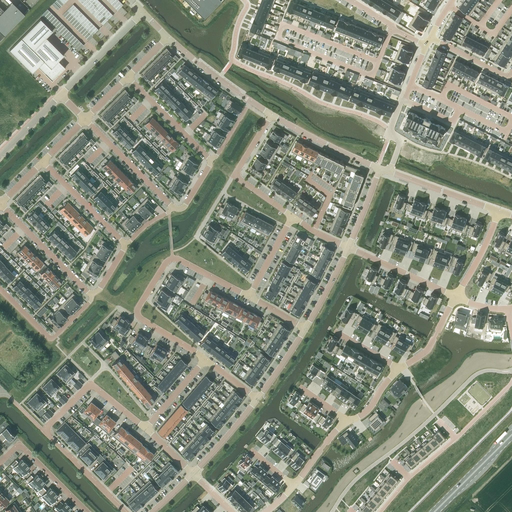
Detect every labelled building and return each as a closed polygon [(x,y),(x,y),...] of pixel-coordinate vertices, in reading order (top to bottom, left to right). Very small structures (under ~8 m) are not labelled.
[(187,0),(204,16),(219,0),(187,0)] [(291,0),(287,12),(293,15),(293,14),(297,3),(298,3),(291,0)] [(375,0),(372,5),(377,8),(381,0),(375,0)] [(381,0),(377,8),(382,11),(388,0),(381,0)] [(388,0),(382,11),(386,14),(393,3),(388,0)] [(426,0),(422,7),(427,10),(429,7),(434,10),(437,4),(429,0),(426,0)] [(467,0),(464,0),(462,3),(473,11),(476,7),(467,0)] [(0,39),(2,38),(25,14),(12,1),(4,9),(3,10),(0,6),(0,39)] [(297,3),(293,14),(299,17),(299,14),(303,5),(297,3)] [(393,3),(386,14),(391,17),(397,6),(393,3)] [(462,3),(459,8),(470,16),(473,11),(462,3)] [(260,4),(259,9),(267,12),(269,7),(260,4)] [(303,5),(299,14),(305,16),(308,7),(303,5)] [(397,6),(391,17),(396,20),(402,9),(397,6)] [(305,16),(304,19),(310,21),(311,19),(310,19),(314,10),(308,7),(305,16)] [(259,9),(257,14),(265,17),(268,18),(270,13),(267,12),(259,9)] [(418,9),(413,18),(426,25),(429,20),(424,17),(426,14),(418,9)] [(314,10),(310,19),(311,19),(316,21),(319,12),(314,10)] [(316,21),(315,23),(321,25),(322,23),(325,14),(319,12),(316,21)] [(255,19),(263,22),(264,22),(265,17),(257,14),(255,19)] [(321,25),(321,26),(326,28),(327,25),(331,16),(325,14),(322,23),(321,25)] [(455,14),(452,18),(460,23),(463,19),(455,14)] [(331,16),(327,25),(333,28),(337,19),(331,16)] [(40,18),(9,49),(32,72),(38,66),(52,80),(65,67),(58,61),(64,55),(46,37),(53,30),(40,18)] [(254,18),(252,24),(253,24),(261,27),(264,28),(266,23),(264,22),(263,22),(255,19),(254,18)] [(339,18),(334,31),(340,33),(345,21),(339,18)] [(413,18),(408,26),(416,30),(417,28),(422,31),(426,25),(413,18)] [(452,18),(450,22),(458,27),(460,23),(452,18)] [(345,21),(340,33),(345,35),(350,23),(345,21)] [(450,22),(447,27),(455,32),(458,27),(450,22)] [(350,23),(345,35),(351,38),(356,25),(350,23)] [(252,24),(250,29),(259,33),(262,34),(264,28),(261,27),(253,24),(252,24)] [(356,25),(351,38),(357,40),(362,27),(356,25)] [(362,27),(357,40),(362,42),(367,30),(362,27)] [(447,27),(445,31),(453,35),(455,32),(447,27)] [(367,30),(362,42),(368,44),(369,42),(373,32),(367,30)] [(445,31),(442,35),(450,40),(453,35),(445,31)] [(373,32),(369,42),(374,44),(378,34),(373,32)] [(378,34),(374,44),(380,47),(384,36),(378,34)] [(465,37),(462,44),(466,46),(470,38),(466,36),(465,37)] [(466,46),(471,49),(471,48),(475,40),(470,38),(466,46)] [(475,40),(471,48),(475,50),(479,42),(475,40)] [(511,45),(505,41),(502,45),(511,51),(511,45)] [(479,42),(475,50),(479,53),(483,44),(479,42)] [(242,43),(237,55),(243,57),(247,48),(248,45),(242,43)] [(401,43),(397,52),(411,57),(413,51),(408,49),(409,46),(401,43)] [(483,44),(479,53),(484,55),(488,47),(483,44)] [(511,51),(502,45),(499,50),(510,57),(511,54),(511,51)] [(150,80),(173,57),(171,55),(170,54),(168,52),(169,51),(166,48),(140,73),(143,76),(144,76),(145,75),(147,77),(148,78),(149,80),(150,80)] [(247,48),(243,57),(249,59),(252,50),(247,48)] [(435,53),(444,57),(446,53),(446,52),(437,48),(437,49),(435,53)] [(252,50),(249,59),(254,61),(258,52),(257,52),(252,50)] [(258,52),(254,61),(260,63),(264,52),(258,50),(257,52),(258,52)] [(499,50),(496,55),(507,62),(510,57),(499,50)] [(264,52),(260,63),(265,65),(270,54),(269,54),(264,52)] [(397,52),(394,61),(402,64),(403,61),(409,63),(411,57),(397,52)] [(435,53),(433,58),(442,61),(444,57),(435,53)] [(265,65),(265,66),(271,68),(276,56),(270,54),(269,54),(270,54),(265,65)] [(496,55),(493,59),(504,67),(505,66),(504,66),(507,62),(496,55)] [(277,57),(273,68),(274,68),(274,69),(280,71),(284,62),(285,60),(277,57)] [(433,58),(431,62),(440,66),(442,61),(433,58)] [(455,60),(451,69),(456,71),(460,63),(456,60),(455,60)] [(284,62),(280,71),(287,73),(290,64),(284,62)] [(431,62),(430,67),(439,70),(440,66),(431,62)] [(460,63),(456,71),(460,74),(465,65),(464,64),(464,65),(460,63)] [(181,78),(183,76),(182,76),(189,68),(184,64),(181,67),(180,67),(178,70),(176,74),(181,78)] [(290,64),(287,73),(293,76),(297,67),(290,64)] [(297,67),(293,76),(300,79),(305,67),(298,65),(297,67)] [(391,67),(389,73),(403,78),(403,77),(404,78),(405,74),(404,73),(405,72),(400,70),(401,67),(395,65),(393,68),(391,67)] [(465,65),(460,74),(465,76),(469,67),(465,65)] [(300,79),(306,81),(307,82),(312,70),(305,67),(300,79)] [(430,67),(428,71),(437,75),(439,70),(430,67)] [(469,67),(465,76),(469,78),(474,70),(470,67),(469,67)] [(183,76),(187,79),(193,71),(194,71),(191,69),(189,68),(182,76),(183,76)] [(474,70),(469,78),(474,81),(479,72),(478,72),(474,70)] [(191,85),(191,84),(198,75),(193,71),(187,79),(185,81),(191,85)] [(313,71),(308,83),(314,85),(319,73),(313,71)] [(426,75),(435,79),(437,75),(428,71),(426,75)] [(481,72),(475,83),(476,83),(481,86),(487,75),(481,72),(482,72),(481,72)] [(319,73),(314,85),(320,88),(325,75),(319,73)] [(389,73),(387,79),(389,79),(388,82),(394,85),(395,82),(400,84),(403,78),(389,73)] [(191,84),(196,88),(203,79),(198,75),(191,84)] [(325,75),(320,88),(325,90),(330,77),(325,75)] [(426,75),(424,80),(433,84),(435,79),(426,75)] [(487,75),(481,86),(487,89),(492,78),(487,75)] [(330,77),(325,90),(331,92),(335,82),(336,80),(330,77)] [(492,78),(487,89),(492,91),(497,81),(492,78)] [(195,88),(200,92),(208,82),(203,79),(196,88),(195,88)] [(158,93),(167,84),(163,80),(154,89),(158,93)] [(422,84),(431,88),(432,88),(431,88),(433,84),(424,80),(422,84)] [(497,81),(492,91),(497,94),(498,92),(503,83),(502,83),(497,81)] [(200,92),(205,96),(212,86),(210,84),(211,84),(208,82),(208,83),(208,82),(200,92)] [(335,82),(331,92),(337,94),(341,84),(340,84),(335,82)] [(341,84),(337,94),(342,96),(347,84),(342,82),(341,82),(340,84),(341,84)] [(503,83),(498,92),(504,95),(508,86),(509,86),(503,83)] [(158,93),(162,97),(171,88),(167,84),(158,93)] [(347,84),(342,96),(348,99),(353,86),(347,84)] [(217,90),(212,86),(205,96),(210,100),(212,97),(213,97),(215,94),(215,93),(217,90)] [(354,87),(350,99),(357,102),(362,90),(354,87)] [(162,97),(166,101),(175,92),(171,88),(162,97)] [(106,119),(108,121),(131,98),(127,93),(128,92),(125,89),(99,114),(102,118),(103,117),(106,119)] [(362,90),(357,102),(363,105),(368,92),(362,90)] [(166,101),(170,105),(179,96),(175,92),(166,101)] [(368,92),(363,105),(370,107),(375,95),(368,92)] [(375,95),(370,107),(377,110),(382,98),(375,95)] [(170,105),(174,108),(181,101),(181,102),(183,100),(179,96),(170,105)] [(382,98),(377,110),(383,113),(388,100),(382,98)] [(238,113),(239,112),(240,112),(242,109),(241,108),(242,107),(241,107),(238,105),(238,104),(235,102),(235,103),(231,101),(231,100),(231,101),(229,100),(229,99),(224,108),(231,113),(233,110),(238,113)] [(388,100),(383,113),(390,116),(395,103),(388,100)] [(174,108),(177,112),(184,105),(181,102),(181,101),(174,108)] [(177,112),(181,116),(190,107),(186,103),(184,105),(177,112)] [(194,111),(190,107),(181,116),(185,120),(194,111)] [(218,118),(220,119),(231,125),(234,120),(229,117),(231,114),(225,111),(223,114),(221,112),(218,118)] [(407,119),(403,127),(404,127),(407,129),(409,129),(413,131),(412,133),(421,136),(421,137),(422,137),(426,139),(427,140),(428,138),(432,140),(433,141),(436,142),(437,143),(441,135),(442,135),(443,133),(444,130),(445,128),(443,127),(437,124),(437,125),(430,121),(431,121),(424,118),(424,119),(417,115),(412,113),(411,113),(409,112),(408,113),(407,117),(406,118),(407,119)] [(147,130),(148,129),(148,128),(156,120),(152,117),(152,116),(149,119),(148,119),(145,122),(146,122),(143,125),(147,130)] [(217,124),(215,127),(221,130),(222,128),(227,131),(231,125),(220,119),(217,124)] [(160,124),(156,120),(148,128),(148,129),(152,133),(153,132),(153,131),(160,124)] [(164,128),(160,124),(153,131),(153,132),(156,135),(164,128)] [(116,136),(124,129),(123,129),(120,125),(112,132),(113,132),(116,136)] [(213,130),(210,134),(210,135),(221,141),(221,140),(222,141),(224,138),(223,137),(224,136),(219,133),(221,130),(215,127),(214,129),(213,129),(213,130)] [(116,136),(120,140),(127,133),(128,133),(128,132),(124,128),(123,129),(124,129),(116,136)] [(167,132),(164,128),(156,135),(160,139),(167,132)] [(288,135),(282,132),(280,135),(273,130),(272,133),(271,132),(269,135),(270,135),(270,136),(281,143),(284,137),(286,138),(288,135)] [(454,130),(449,140),(452,141),(455,142),(460,133),(459,133),(454,130)] [(66,163),(89,141),(89,140),(84,136),(85,135),(82,131),(56,157),(60,160),(61,159),(64,162),(66,164),(66,163)] [(460,133),(455,142),(460,145),(466,134),(460,131),(459,133),(460,133)] [(171,136),(167,132),(160,139),(164,143),(171,136)] [(120,140),(124,144),(131,137),(128,133),(127,133),(120,140)] [(218,146),(221,141),(210,135),(210,134),(208,133),(205,139),(207,140),(205,143),(211,146),(213,144),(218,147),(218,146)] [(466,134),(460,145),(466,148),(471,137),(466,134)] [(175,140),(171,136),(164,143),(162,144),(166,149),(168,147),(175,140)] [(135,140),(131,137),(124,144),(128,148),(135,141),(135,140)] [(471,137),(466,148),(471,150),(476,139),(471,137)] [(476,139),(471,150),(476,153),(482,142),(476,139)] [(175,140),(168,147),(172,151),(179,144),(179,143),(175,140)] [(263,147),(275,154),(280,146),(274,142),(273,145),(266,141),(263,147)] [(291,152),(297,155),(303,144),(297,141),(291,152)] [(132,151),(135,155),(143,148),(145,147),(140,142),(131,151),(132,151)] [(476,153),(479,155),(482,156),(488,145),(482,142),(476,153)] [(297,155),(303,157),(308,147),(303,144),(297,155)] [(490,146),(484,157),(491,161),(496,150),(497,149),(490,146)] [(263,147),(260,152),(266,156),(265,158),(270,162),(275,154),(263,147)] [(303,157),(308,160),(313,149),(308,147),(303,157)] [(135,155),(139,159),(146,152),(143,148),(135,155)] [(313,163),(315,160),(319,152),(313,149),(308,160),(313,163)] [(139,159),(143,163),(152,154),(148,150),(146,152),(139,159)] [(496,150),(491,161),(497,164),(503,153),(496,150)] [(320,163),(324,154),(319,151),(319,152),(319,151),(319,152),(315,160),(320,162),(320,163)] [(187,153),(182,162),(195,169),(198,164),(193,161),(195,158),(187,153)] [(503,153),(497,164),(503,167),(509,156),(503,153)] [(147,166),(147,167),(156,158),(152,154),(143,163),(147,166)] [(325,165),(329,156),(324,154),(320,163),(320,162),(319,165),(324,167),(325,165)] [(329,156),(325,165),(330,168),(334,159),(329,156)] [(511,157),(509,156),(503,167),(510,170),(510,171),(511,166),(511,157)] [(257,157),(254,163),(263,169),(264,169),(268,164),(269,165),(270,162),(265,158),(263,161),(257,157)] [(147,167),(151,171),(159,162),(156,158),(147,167)] [(101,167),(105,171),(113,163),(110,159),(101,167)] [(330,168),(335,170),(339,162),(334,159),(330,168)] [(164,166),(159,162),(151,171),(155,174),(154,174),(155,175),(164,166)] [(195,170),(195,169),(182,162),(177,170),(185,175),(187,172),(192,175),(192,174),(195,170)] [(339,175),(345,165),(344,165),(345,164),(344,164),(339,162),(335,170),(334,172),(339,175)] [(117,167),(113,163),(105,171),(109,175),(117,167)] [(260,178),(262,175),(260,174),(263,169),(254,163),(250,168),(256,172),(255,174),(260,178)] [(355,172),(353,177),(362,181),(364,176),(364,175),(359,173),(360,171),(360,170),(359,170),(347,165),(347,166),(347,165),(347,166),(346,169),(355,172)] [(74,179),(82,172),(83,170),(79,166),(70,175),(71,175),(74,179)] [(121,171),(117,167),(109,175),(113,179),(114,178),(121,171)] [(125,174),(121,171),(114,178),(118,181),(118,182),(125,174)] [(74,179),(78,183),(85,176),(82,172),(74,179)] [(174,175),(171,180),(184,188),(184,187),(185,188),(187,185),(186,184),(187,183),(182,180),(184,177),(178,173),(176,176),(174,175)] [(23,206),(46,183),(42,178),(43,177),(40,174),(14,199),(17,202),(18,201),(21,204),(23,206)] [(128,178),(125,174),(118,182),(118,181),(117,182),(121,186),(122,186),(122,185),(129,178),(128,178)] [(89,179),(85,176),(78,183),(82,187),(89,179)] [(271,186),(276,190),(283,179),(278,176),(271,186)] [(353,177),(351,182),(351,183),(360,186),(362,181),(353,177)] [(133,182),(129,178),(122,185),(122,186),(125,189),(133,182)] [(93,183),(89,179),(82,187),(86,190),(93,183)] [(283,179),(276,190),(281,193),(288,183),(283,179)] [(180,194),(184,188),(171,180),(168,186),(170,187),(168,190),(174,193),(176,190),(180,194)] [(94,181),(93,183),(86,190),(90,194),(99,186),(94,181)] [(133,182),(125,189),(129,193),(137,186),(136,186),(133,182)] [(358,191),(360,186),(351,183),(351,182),(349,182),(347,187),(358,191)] [(288,183),(281,193),(286,197),(293,186),(288,183)] [(293,186),(286,197),(291,200),(293,197),(294,197),(296,195),(295,194),(298,190),(293,186)] [(356,197),(358,191),(347,187),(345,192),(356,197)] [(93,198),(97,202),(106,193),(102,189),(93,198)] [(354,202),(356,197),(345,192),(343,198),(354,202)] [(101,205),(101,206),(110,197),(106,193),(97,202),(101,205)] [(294,203),(299,206),(305,198),(306,197),(301,193),(294,203)] [(395,206),(394,208),(403,211),(406,203),(403,202),(405,196),(404,196),(404,195),(401,193),(400,194),(399,194),(395,205),(395,206)] [(101,206),(105,209),(114,201),(110,197),(101,206)] [(147,197),(140,204),(150,214),(154,210),(149,204),(151,202),(147,197)] [(305,198),(299,206),(303,209),(309,200),(305,198)] [(352,207),(354,202),(343,198),(341,203),(351,207),(352,208),(352,207)] [(309,200),(303,209),(308,212),(315,203),(310,199),(309,200)] [(409,204),(407,210),(410,211),(409,213),(415,216),(420,201),(419,201),(420,200),(416,199),(416,200),(414,199),(412,205),(409,204)] [(118,205),(114,201),(105,209),(105,210),(109,213),(109,214),(118,205)] [(226,217),(226,216),(232,204),(226,201),(223,208),(220,206),(217,212),(226,217)] [(420,201),(415,216),(424,219),(427,210),(424,209),(426,204),(420,201)] [(59,210),(64,215),(73,207),(67,202),(66,203),(65,202),(63,204),(64,205),(59,210)] [(313,216),(319,206),(315,203),(308,212),(313,216)] [(145,218),(150,214),(140,204),(134,211),(138,215),(140,213),(145,218)] [(231,218),(231,219),(234,221),(237,215),(234,214),(238,207),(232,204),(226,216),(231,218)] [(78,212),(73,207),(64,215),(70,220),(78,212)] [(336,213),(348,217),(350,212),(339,207),(336,213)] [(430,211),(427,217),(430,218),(430,221),(436,223),(441,209),(435,207),(433,212),(430,211)] [(28,217),(31,221),(38,214),(39,214),(40,213),(36,209),(32,213),(31,212),(29,214),(30,215),(28,217)] [(441,209),(436,223),(445,226),(448,217),(444,216),(446,211),(441,209)] [(136,217),(138,215),(134,211),(131,213),(133,215),(129,219),(137,227),(141,223),(136,217)] [(245,211),(239,222),(245,225),(251,214),(245,211)] [(83,217),(78,212),(70,220),(75,226),(83,217)] [(334,218),(345,223),(348,217),(336,213),(334,218)] [(42,218),(39,214),(38,214),(31,221),(35,224),(42,218)] [(251,228),(251,227),(256,217),(251,214),(245,225),(251,228)] [(450,218),(448,225),(451,226),(450,228),(456,230),(461,216),(455,214),(453,219),(450,218)] [(256,217),(251,227),(256,230),(262,219),(256,216),(256,217)] [(461,216),(456,230),(465,233),(468,225),(465,224),(467,218),(466,218),(461,216)] [(88,223),(83,217),(75,226),(80,231),(88,223)] [(132,231),(137,227),(129,219),(127,217),(120,224),(125,229),(127,226),(132,231)] [(45,221),(42,218),(35,224),(39,228),(46,221),(45,221)] [(332,224),(343,229),(345,223),(334,218),(332,224)] [(262,219),(256,230),(262,233),(267,222),(262,219)] [(46,220),(45,221),(46,221),(39,228),(42,232),(45,229),(46,230),(48,228),(47,227),(50,224),(46,220)] [(471,226),(468,235),(477,238),(478,236),(478,235),(482,224),(481,223),(481,222),(478,221),(477,222),(476,222),(474,227),(471,226)] [(271,228),(273,225),(267,222),(262,233),(267,236),(270,231),(271,231),(272,229),(271,228)] [(93,228),(88,223),(80,231),(85,236),(93,228)] [(209,224),(206,229),(217,236),(221,231),(220,231),(221,228),(216,224),(214,227),(209,224)] [(337,234),(337,233),(340,234),(343,229),(332,224),(329,230),(335,232),(334,233),(337,234)] [(47,237),(51,240),(60,232),(56,228),(47,237)] [(218,237),(217,236),(206,229),(205,230),(203,235),(202,235),(207,238),(206,241),(211,244),(213,241),(215,243),(218,237)] [(379,245),(380,246),(380,247),(383,248),(384,247),(385,247),(387,242),(390,243),(393,235),(384,231),(383,233),(383,234),(379,245)] [(55,244),(62,237),(63,236),(60,232),(51,240),(55,244)] [(499,232),(492,245),(501,250),(505,242),(502,240),(505,235),(504,234),(504,233),(501,232),(500,233),(499,232)] [(296,235),(294,239),(302,244),(305,239),(296,235)] [(395,235),(392,244),(395,245),(393,250),(399,252),(404,238),(395,235)] [(55,244),(59,247),(66,241),(62,237),(55,244)] [(404,238),(399,252),(399,253),(399,252),(400,253),(400,254),(403,255),(404,254),(405,254),(405,255),(407,249),(410,250),(413,242),(404,238)] [(506,242),(503,248),(506,249),(505,252),(510,254),(511,251),(511,238),(509,243),(506,242)] [(102,244),(99,249),(109,255),(112,249),(106,246),(107,243),(102,239),(100,243),(102,244)] [(291,244),(292,244),(300,249),(301,249),(304,244),(302,244),(294,239),(291,244)] [(59,247),(63,251),(69,244),(66,241),(59,247)] [(415,242),(412,251),(415,252),(413,257),(413,258),(413,257),(414,258),(414,259),(417,260),(418,259),(418,260),(419,260),(423,248),(424,246),(415,242)] [(221,253),(226,257),(234,247),(229,243),(221,253)] [(20,257),(22,255),(21,255),(28,248),(24,244),(16,253),(20,257)] [(63,251),(66,255),(73,248),(69,244),(63,251)] [(290,249),(298,253),(300,249),(292,244),(290,249)] [(321,251),(322,252),(330,256),(333,250),(330,249),(331,248),(328,246),(328,247),(323,245),(321,251)] [(74,246),(73,248),(66,255),(70,258),(78,250),(74,246)] [(226,257),(231,261),(238,252),(239,251),(234,247),(226,257)] [(423,248),(419,260),(424,262),(426,256),(429,257),(433,249),(429,247),(428,250),(423,248)] [(32,252),(28,248),(21,255),(22,255),(25,258),(25,259),(32,252)] [(94,253),(92,255),(98,259),(99,256),(105,260),(109,255),(99,249),(96,254),(94,253)] [(290,249),(287,253),(297,259),(299,254),(298,253),(290,249)] [(434,249),(431,258),(434,259),(432,264),(433,265),(433,264),(434,265),(433,266),(437,267),(437,266),(438,266),(438,267),(443,253),(434,249)] [(35,255),(32,252),(25,259),(25,258),(24,259),(28,263),(29,262),(36,256),(35,255)] [(231,261),(235,264),(242,255),(238,252),(231,261)] [(319,257),(328,261),(330,256),(322,252),(319,257)] [(284,258),(294,263),(297,259),(287,253),(284,258)] [(443,253),(438,267),(444,269),(446,263),(449,264),(452,256),(443,253)] [(36,255),(35,255),(36,256),(29,262),(33,265),(33,266),(40,259),(36,255)] [(92,255),(87,263),(99,271),(102,265),(96,261),(98,259),(92,255)] [(242,255),(235,264),(240,268),(248,259),(243,255),(242,255)] [(316,262),(325,266),(328,261),(319,257),(316,262)] [(454,257),(451,265),(454,266),(453,271),(453,272),(454,272),(454,273),(457,274),(457,273),(459,274),(463,262),(464,260),(454,257)] [(43,263),(40,259),(33,266),(33,265),(31,267),(35,271),(43,263)] [(250,266),(253,263),(248,259),(240,268),(244,272),(245,272),(247,269),(248,269),(251,266),(250,266)] [(282,262),(279,267),(288,272),(289,272),(292,267),(282,261),(282,262)] [(313,267),(322,272),(325,266),(316,262),(315,261),(313,267)] [(96,276),(99,271),(87,263),(82,271),(88,275),(90,272),(96,276)] [(8,269),(5,265),(0,269),(0,274),(1,275),(8,269)] [(366,277),(365,277),(371,280),(370,282),(374,284),(378,276),(375,274),(377,269),(376,268),(376,267),(373,266),(372,267),(371,266),(370,266),(371,266),(366,277)] [(41,273),(44,277),(51,270),(47,267),(41,273)] [(277,271),(286,276),(288,272),(279,267),(277,271)] [(310,273),(320,277),(322,272),(313,267),(310,273)] [(11,272),(8,269),(1,275),(5,279),(11,272)] [(476,282),(477,283),(477,284),(480,285),(481,284),(482,285),(485,280),(488,281),(492,273),(483,269),(476,282)] [(47,281),(47,282),(55,274),(51,270),(44,277),(43,278),(47,281)] [(277,271),(274,276),(284,281),(287,276),(286,276),(277,271)] [(15,276),(11,272),(5,279),(8,282),(15,276)] [(171,274),(168,279),(181,286),(186,278),(178,274),(176,276),(171,273),(171,274)] [(382,277),(379,284),(389,288),(394,277),(392,276),(393,275),(389,273),(389,274),(387,274),(385,279),(382,277)] [(46,282),(50,286),(58,278),(55,274),(47,282),(47,281),(46,282)] [(271,281),(280,286),(281,286),(284,281),(274,276),(271,281)] [(493,277),(490,283),(493,284),(490,289),(491,290),(496,292),(503,279),(497,276),(496,278),(493,277)] [(303,283),(305,284),(313,289),(317,283),(306,277),(303,283)] [(62,281),(58,278),(50,286),(54,290),(62,281)] [(165,284),(169,287),(168,290),(174,293),(175,291),(177,292),(181,286),(168,279),(165,284)] [(395,291),(394,293),(403,297),(407,289),(404,287),(406,283),(407,282),(405,282),(405,281),(402,279),(401,280),(400,279),(400,280),(399,282),(396,288),(395,290),(394,291),(395,291)] [(503,279),(496,292),(497,293),(496,294),(500,295),(500,294),(501,295),(502,295),(504,290),(507,291),(510,285),(507,284),(508,282),(503,279)] [(12,287),(16,290),(23,284),(19,280),(12,287)] [(269,285),(278,290),(280,286),(271,281),(269,285)] [(27,287),(23,284),(16,290),(20,294),(27,287)] [(302,289),(311,294),(313,289),(305,284),(302,289)] [(29,285),(27,287),(20,294),(24,297),(31,291),(33,289),(29,285)] [(266,290),(266,291),(275,295),(276,296),(279,291),(278,290),(269,285),(266,290)] [(411,291),(408,297),(418,301),(423,290),(422,289),(422,288),(418,287),(418,288),(416,287),(414,292),(411,291)] [(300,288),(297,293),(308,299),(309,297),(310,297),(311,295),(310,294),(311,294),(302,289),(300,288)] [(161,289),(158,294),(171,302),(174,297),(172,296),(174,293),(168,290),(166,292),(161,289)] [(210,305),(211,303),(216,293),(214,292),(209,290),(207,293),(204,292),(201,298),(204,299),(203,301),(210,305)] [(273,300),(275,295),(266,291),(266,290),(264,295),(273,300)] [(34,294),(31,291),(24,297),(28,301),(35,294),(34,294)] [(35,293),(34,294),(35,294),(28,301),(31,305),(39,297),(35,293)] [(73,293),(66,299),(76,309),(80,305),(75,300),(77,298),(73,293)] [(216,293),(211,303),(217,306),(222,296),(218,294),(216,293)] [(295,299),(305,304),(308,299),(297,293),(294,298),(295,299)] [(426,297),(423,304),(426,305),(425,307),(431,310),(432,308),(433,308),(437,297),(438,297),(436,296),(437,295),(433,293),(433,294),(431,294),(429,299),(426,297)] [(166,310),(171,302),(158,294),(158,295),(157,295),(155,298),(156,299),(155,300),(160,303),(158,306),(166,310)] [(40,296),(39,297),(31,305),(35,308),(44,300),(40,296)] [(216,308),(222,311),(228,300),(222,296),(217,306),(216,308)] [(71,314),(76,309),(66,299),(59,306),(64,311),(66,309),(71,314)] [(292,304),(302,310),(305,304),(295,299),(292,304)] [(228,300),(222,311),(229,315),(235,303),(233,302),(229,300),(228,300)] [(235,303),(229,315),(235,318),(236,317),(241,307),(242,307),(241,307),(237,304),(235,303)] [(302,310),(292,304),(291,303),(288,309),(292,311),(291,312),(295,314),(295,313),(299,315),(302,310)] [(62,313),(64,311),(59,306),(57,308),(58,309),(53,313),(54,314),(63,322),(67,318),(62,313)] [(44,307),(38,314),(40,317),(47,310),(44,307)] [(242,321),(243,320),(248,310),(241,307),(236,317),(242,321)] [(342,318),(341,319),(343,319),(342,320),(345,322),(346,321),(347,322),(350,317),(353,319),(355,315),(356,316),(358,314),(356,313),(348,308),(347,308),(346,310),(343,316),(342,318)] [(243,320),(249,323),(254,313),(252,312),(248,310),(243,320)] [(456,322),(454,326),(465,330),(470,317),(467,316),(467,315),(466,314),(466,315),(461,314),(462,313),(457,311),(457,310),(455,317),(456,317),(455,321),(456,322)] [(175,321),(179,325),(187,315),(183,311),(180,314),(179,314),(177,317),(174,321),(175,321)] [(256,315),(254,313),(249,323),(248,325),(255,329),(256,326),(259,328),(262,322),(259,320),(261,317),(256,315)] [(472,316),(471,322),(475,323),(474,327),(483,329),(484,325),(485,321),(484,321),(485,315),(477,313),(476,317),(472,316)] [(58,327),(63,322),(54,314),(50,318),(49,317),(46,319),(51,324),(53,322),(58,327)] [(359,322),(356,327),(361,330),(362,330),(368,319),(368,320),(369,318),(363,314),(362,316),(359,315),(356,320),(359,322)] [(112,328),(117,331),(125,318),(120,315),(117,320),(114,318),(110,324),(113,326),(112,328)] [(187,315),(179,325),(183,328),(192,319),(187,315)] [(131,322),(125,318),(117,331),(125,336),(130,328),(127,327),(131,322)] [(188,333),(197,324),(196,323),(195,325),(191,321),(192,320),(192,319),(183,328),(183,329),(188,333)] [(368,319),(362,330),(362,331),(362,332),(365,334),(366,333),(367,333),(370,328),(373,330),(376,324),(368,320),(368,319)] [(489,319),(488,331),(497,332),(497,329),(501,329),(502,321),(498,320),(498,319),(494,319),(494,320),(489,319)] [(276,328),(287,335),(286,335),(290,330),(286,328),(287,327),(283,325),(279,323),(276,328)] [(379,323),(374,331),(377,333),(374,338),(379,340),(379,341),(380,341),(387,328),(379,323)] [(197,324),(188,333),(193,337),(201,327),(197,324)] [(201,327),(193,337),(197,341),(206,332),(201,327)] [(273,333),(283,340),(287,335),(276,328),(273,333)] [(387,328),(380,341),(385,344),(388,339),(391,340),(395,332),(387,328)] [(98,331),(94,335),(104,346),(109,341),(98,331)] [(136,346),(143,335),(138,332),(135,337),(132,335),(128,341),(136,346)] [(269,339),(280,345),(283,341),(283,340),(273,333),(269,339)] [(205,347),(212,337),(208,334),(200,344),(205,347)] [(100,350),(104,346),(94,335),(89,339),(95,345),(94,345),(97,348),(98,348),(100,350)] [(148,338),(143,335),(136,346),(144,351),(148,345),(145,343),(148,338)] [(396,335),(392,341),(395,343),(392,348),(398,351),(404,340),(405,338),(400,335),(398,337),(396,335)] [(326,347),(325,349),(331,352),(332,350),(335,352),(338,346),(335,344),(338,340),(338,339),(337,339),(337,338),(334,336),(333,337),(332,336),(326,347),(326,346),(326,347)] [(212,337),(205,347),(210,351),(217,341),(212,337)] [(266,344),(276,351),(280,345),(269,339),(266,344)] [(404,340),(398,351),(403,354),(406,349),(409,351),(412,345),(404,340)] [(210,351),(215,355),(222,345),(217,341),(210,351)] [(154,359),(162,347),(156,343),(153,348),(151,347),(147,352),(150,354),(149,356),(154,359)] [(340,347),(336,353),(340,355),(341,353),(347,356),(352,347),(346,344),(346,343),(342,349),(340,347)] [(263,349),(273,356),(273,355),(276,351),(266,344),(263,349)] [(222,345),(215,355),(219,358),(227,349),(222,345)] [(167,350),(162,347),(154,359),(162,364),(167,357),(164,355),(167,350)] [(352,347),(347,356),(353,360),(358,351),(352,347)] [(227,349),(219,358),(224,362),(232,352),(227,349)] [(353,360),(352,362),(358,366),(360,364),(359,364),(365,354),(359,351),(358,351),(353,360)] [(224,362),(229,366),(237,356),(232,352),(224,362)] [(257,358),(267,365),(270,360),(260,352),(257,358)] [(365,354),(359,364),(360,364),(365,367),(371,358),(370,358),(365,354)] [(121,357),(112,365),(115,369),(125,361),(121,357)] [(181,358),(177,362),(184,368),(188,364),(181,358)] [(253,363),(255,364),(263,370),(267,365),(257,358),(253,363)] [(371,358),(365,367),(371,371),(372,371),(377,362),(371,358)] [(115,369),(119,373),(129,365),(125,361),(115,369)] [(181,372),(184,368),(177,362),(174,366),(181,372)] [(371,371),(370,373),(377,377),(384,365),(383,365),(377,362),(372,371),(371,371)] [(76,374),(65,363),(61,368),(71,378),(76,374)] [(252,368),(260,374),(263,370),(255,364),(252,368)] [(132,369),(129,365),(119,373),(122,377),(130,371),(132,369)] [(312,368),(307,375),(310,377),(311,377),(313,378),(315,374),(321,378),(325,372),(314,365),(313,365),(311,368),(312,368)] [(177,376),(181,372),(174,366),(171,370),(177,376)] [(246,372),(256,379),(260,374),(252,368),(250,367),(246,372)] [(71,378),(61,368),(56,372),(67,382),(71,378)] [(171,370),(167,374),(174,380),(177,376),(171,370)] [(134,375),(130,371),(122,377),(126,381),(134,375)] [(256,380),(256,379),(246,372),(242,377),(246,380),(245,380),(249,383),(249,382),(253,385),(253,384),(256,380)] [(171,383),(174,380),(167,374),(164,378),(171,383)] [(126,381),(129,386),(137,379),(137,378),(134,375),(126,381)] [(206,375),(202,379),(209,385),(213,381),(206,375)] [(327,375),(323,381),(326,383),(324,386),(325,386),(324,387),(327,389),(334,380),(335,378),(331,375),(330,377),(327,375)] [(137,379),(129,386),(133,390),(141,383),(143,382),(139,377),(137,378),(137,379)] [(51,378),(46,383),(55,391),(56,392),(61,388),(51,378)] [(171,383),(164,378),(160,381),(167,387),(171,383)] [(206,389),(209,385),(202,379),(199,383),(206,389)] [(400,379),(391,388),(399,396),(408,387),(400,379)] [(334,380),(327,389),(331,391),(332,392),(334,389),(336,391),(341,385),(334,380)] [(164,391),(167,387),(160,381),(157,385),(164,391)] [(50,395),(55,391),(46,383),(42,387),(50,395)] [(133,390),(136,394),(144,387),(141,383),(133,390)] [(202,393),(206,389),(199,383),(195,387),(202,393)] [(341,385),(336,391),(339,392),(337,395),(338,396),(341,398),(347,389),(341,385)] [(144,387),(136,394),(140,398),(148,391),(144,387)] [(192,391),(199,397),(202,393),(195,387),(192,391)] [(347,389),(341,398),(344,401),(344,400),(345,401),(347,398),(350,400),(354,394),(347,389)] [(229,394),(239,402),(243,398),(239,395),(240,394),(237,392),(236,392),(233,390),(229,394)] [(140,398),(143,402),(151,395),(148,391),(140,398)] [(196,400),(199,397),(192,391),(189,394),(196,400)] [(290,397),(288,400),(289,401),(297,407),(301,401),(298,399),(301,395),(299,394),(299,393),(296,391),(291,398),(290,397)] [(36,392),(32,397),(42,407),(47,402),(36,392)] [(153,393),(151,395),(143,402),(147,406),(157,398),(153,393)] [(189,394),(185,398),(192,404),(196,400),(189,394)] [(236,406),(239,402),(229,394),(226,398),(236,406)] [(354,394),(350,400),(352,402),(350,404),(351,405),(354,408),(362,397),(358,394),(356,396),(354,394)] [(38,411),(42,407),(32,397),(28,401),(38,411)] [(189,408),(192,404),(185,398),(182,402),(189,408)] [(236,406),(226,398),(222,403),(224,404),(232,410),(236,406)] [(83,406),(79,411),(82,413),(83,412),(87,416),(96,405),(91,401),(86,408),(83,406)] [(304,403),(299,410),(300,410),(307,415),(315,404),(312,402),(312,403),(310,401),(307,405),(304,403)] [(181,404),(177,408),(184,414),(188,410),(181,404)] [(221,408),(229,415),(232,410),(224,404),(221,408)] [(315,404),(307,415),(315,421),(320,414),(319,414),(317,412),(320,408),(318,407),(318,406),(315,404)] [(94,423),(98,418),(95,416),(101,409),(96,405),(87,416),(92,420),(91,421),(94,423)] [(225,419),(229,415),(221,408),(219,406),(216,411),(225,419)] [(181,418),(184,414),(177,408),(174,412),(181,418)] [(51,416),(47,411),(42,416),(47,420),(51,416)] [(216,411),(212,415),(222,423),(225,419),(216,411)] [(376,411),(368,418),(371,421),(368,423),(375,430),(385,421),(376,411)] [(174,412),(170,416),(177,422),(181,418),(174,412)] [(101,420),(98,418),(94,423),(97,426),(97,425),(102,429),(111,418),(106,414),(101,420)] [(323,416),(319,422),(327,427),(327,428),(327,427),(328,428),(330,425),(329,424),(334,417),(331,415),(330,416),(328,414),(325,418),(323,416)] [(218,427),(222,423),(212,415),(209,419),(218,427)] [(174,425),(177,422),(170,416),(167,419),(174,425)] [(110,428),(116,422),(111,418),(102,429),(107,433),(106,433),(109,435),(113,431),(110,428)] [(167,419),(164,423),(171,429),(174,425),(167,419)] [(59,434),(59,435),(59,434),(61,436),(70,428),(65,422),(56,431),(59,434)] [(167,433),(171,429),(164,423),(160,427),(167,433)] [(206,423),(202,427),(211,435),(215,431),(212,428),(209,425),(206,423)] [(120,425),(112,436),(117,439),(125,429),(120,425)] [(0,433),(0,438),(2,441),(6,437),(10,441),(12,439),(15,436),(9,431),(10,430),(8,427),(7,428),(6,428),(0,433)] [(167,433),(160,427),(157,431),(164,437),(167,433)] [(200,433),(208,439),(211,435),(202,427),(198,431),(200,433)] [(70,428),(61,436),(63,438),(64,439),(66,441),(66,442),(75,433),(70,428)] [(264,433),(259,439),(262,442),(263,441),(265,443),(268,439),(270,441),(276,435),(275,435),(268,429),(268,428),(267,430),(266,429),(264,432),(264,433)] [(125,429),(117,439),(121,443),(129,432),(125,429)] [(439,430),(433,435),(440,443),(446,438),(439,430)] [(129,432),(121,443),(125,446),(133,436),(129,432)] [(347,432),(339,439),(341,441),(344,439),(344,440),(346,438),(353,447),(359,442),(351,432),(349,434),(347,432)] [(69,444),(69,445),(71,446),(80,438),(75,433),(66,442),(67,442),(69,444)] [(200,433),(197,436),(196,436),(204,443),(208,439),(200,433)] [(196,436),(197,436),(195,435),(191,439),(200,447),(204,443),(196,436)] [(433,435),(427,440),(434,448),(440,443),(433,435)] [(133,436),(125,446),(129,449),(137,439),(133,436)] [(74,449),(77,452),(85,443),(80,438),(71,446),(73,448),(73,449),(74,449)] [(276,446),(273,449),(273,450),(273,449),(275,451),(274,451),(277,454),(285,444),(278,438),(273,444),(276,446)] [(137,439),(129,449),(133,453),(134,452),(141,443),(142,443),(137,439)] [(197,451),(200,447),(191,439),(187,443),(197,451)] [(427,440),(421,445),(428,453),(434,448),(427,440)] [(88,442),(84,447),(86,449),(80,455),(85,460),(95,450),(91,445),(88,442)] [(141,443),(134,452),(138,455),(145,447),(141,443)] [(197,451),(187,443),(184,447),(193,455),(197,451)] [(285,444),(277,454),(280,456),(282,457),(285,454),(288,456),(293,449),(286,443),(285,444)] [(421,445),(416,449),(423,458),(428,453),(421,445)] [(145,447),(138,455),(143,459),(149,450),(145,447)] [(184,447),(180,451),(183,454),(182,455),(185,457),(186,456),(189,459),(193,455),(184,447)] [(416,449),(410,454),(417,463),(423,458),(416,449)] [(95,458),(98,461),(102,456),(100,453),(99,454),(95,450),(85,460),(89,464),(95,458)] [(143,459),(141,460),(145,464),(154,454),(149,450),(143,459)] [(293,460),(290,464),(292,466),(295,469),(300,462),(301,463),(303,460),(302,460),(303,459),(295,453),(291,458),(293,460)] [(240,459),(238,462),(239,463),(246,469),(246,470),(251,464),(248,462),(251,458),(249,457),(250,456),(247,454),(241,460),(240,459)] [(410,454),(404,459),(411,468),(417,463),(410,454)] [(105,459),(102,456),(98,461),(100,463),(94,469),(98,474),(109,464),(104,459),(105,459)] [(17,471),(26,462),(23,459),(23,460),(21,458),(18,462),(15,459),(10,464),(13,467),(12,468),(17,472),(17,471)] [(26,462),(17,471),(22,476),(24,478),(29,473),(27,471),(30,467),(29,465),(26,462)] [(165,466),(174,475),(177,471),(175,468),(173,466),(169,462),(165,466)] [(113,467),(113,468),(109,464),(98,474),(103,478),(109,472),(111,474),(116,470),(113,467)] [(255,465),(250,471),(256,476),(263,468),(261,465),(260,466),(259,465),(257,468),(255,465)] [(174,475),(165,466),(161,469),(163,471),(170,478),(174,475)] [(263,468),(256,476),(263,482),(267,476),(265,474),(267,472),(266,471),(267,470),(263,468)] [(163,471),(159,475),(166,482),(170,478),(163,471)] [(313,477),(309,483),(313,485),(312,487),(315,490),(324,478),(314,471),(311,475),(313,477)] [(33,486),(41,478),(39,475),(38,475),(36,473),(33,477),(31,475),(25,480),(28,482),(27,483),(32,487),(33,486)] [(162,486),(166,482),(159,475),(157,473),(153,477),(162,486)] [(390,473),(385,479),(393,486),(398,480),(390,473)] [(267,476),(263,482),(269,487),(276,478),(273,476),(272,475),(270,478),(267,476)] [(39,493),(44,488),(42,486),(45,482),(44,481),(44,480),(41,478),(33,486),(39,493)] [(222,481),(217,487),(220,490),(220,489),(222,491),(225,488),(227,490),(228,490),(233,485),(232,485),(226,478),(225,478),(225,479),(224,478),(221,480),(222,481)] [(269,487),(267,488),(271,492),(273,490),(275,492),(280,487),(277,484),(279,482),(279,481),(276,478),(269,487)] [(385,479),(380,485),(389,492),(393,486),(385,479)] [(149,481),(145,485),(153,494),(158,490),(149,481)] [(149,498),(153,494),(145,485),(140,489),(149,498)] [(380,485),(375,491),(384,498),(389,492),(380,485)] [(45,500),(54,491),(52,488),(51,488),(50,487),(46,490),(44,488),(39,493),(41,495),(40,496),(45,500)] [(235,488),(226,496),(227,497),(231,501),(240,492),(235,488)] [(136,493),(144,502),(149,498),(140,489),(136,493)] [(54,491),(45,500),(49,504),(50,504),(52,506),(57,501),(55,499),(58,496),(57,494),(57,493),(54,491)] [(375,491),(371,496),(379,503),(384,498),(375,491)] [(240,492),(231,501),(235,505),(243,497),(244,496),(240,492)] [(144,502),(136,493),(131,497),(140,506),(144,502)] [(11,498),(7,494),(0,501),(0,505),(2,507),(11,498)] [(291,500),(291,501),(292,501),(298,507),(299,508),(304,503),(304,502),(303,502),(303,501),(302,501),(302,500),(301,500),(297,496),(296,495),(295,495),(296,495),(291,500)] [(371,496),(366,502),(374,509),(379,503),(371,496)] [(135,510),(140,506),(131,497),(127,501),(131,505),(131,506),(132,508),(133,507),(135,510)] [(243,497),(235,505),(239,509),(247,501),(243,497)] [(247,501),(239,509),(242,511),(245,511),(247,510),(249,511),(254,508),(252,506),(253,505),(248,500),(247,501)] [(13,504),(5,510),(6,511),(11,511),(17,508),(18,507),(14,501),(12,503),(13,504)] [(60,511),(61,511),(69,505),(66,502),(65,501),(63,504),(60,502),(55,507),(60,511)] [(366,502),(361,508),(365,511),(371,511),(374,509),(366,502)]
